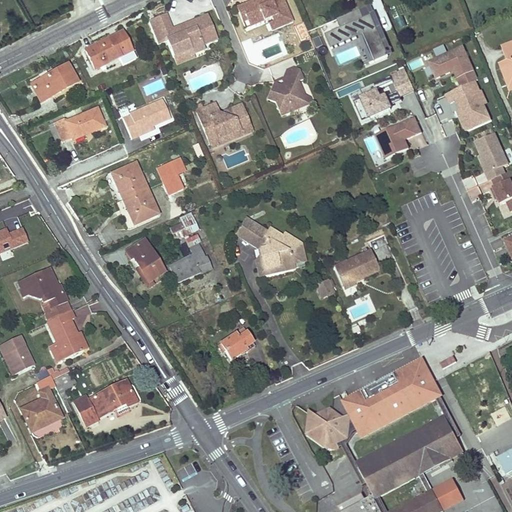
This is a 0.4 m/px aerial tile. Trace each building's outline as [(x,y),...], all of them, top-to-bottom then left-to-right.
[(294,22),(283,0),(255,0),(241,6),(248,23),(262,17),(264,22),(268,20),(272,18),(277,29),(294,22)] [(391,54),(370,4),(359,9),(363,18),(370,15),(388,56),(391,54)] [(262,17),(248,23),(241,6),(237,8),(246,30),(264,22),(262,17)] [(359,9),(331,21),(335,30),(320,36),(326,51),(353,39),(358,37),(370,64),(388,56),(370,15),(363,18),(359,9)] [(166,15),(149,22),(158,45),(167,41),(174,58),(191,51),(193,55),(204,50),(203,45),(217,40),(207,15),(172,29),(166,15)] [(268,20),(272,31),(277,29),(272,18),(268,20)] [(123,32),(86,50),(94,69),(132,51),(123,32)] [(315,49),(322,47),(319,37),(312,39),(315,49)] [(370,64),(358,37),(353,39),(365,66),(370,64)] [(507,70),(503,72),(506,80),(511,78),(511,82),(511,42),(501,47),(507,61),(505,62),(507,70)] [(478,80),(463,47),(429,62),(436,78),(451,72),(449,70),(453,68),(454,71),(461,88),(475,81),(478,80)] [(191,51),(174,58),(177,65),(194,58),(193,55),(191,51)] [(66,66),(32,85),(41,102),(76,83),(66,66)] [(299,83),(298,82),(303,80),(298,71),(292,68),(286,71),(283,79),(288,81),(290,85),(283,88),(274,85),(268,100),(276,103),(281,117),(299,109),(301,102),(306,100),(299,83)] [(405,70),(360,90),(364,98),(354,102),(359,115),(367,112),(370,118),(391,109),(390,107),(388,102),(400,97),(414,91),(405,70)] [(288,81),(283,79),(273,83),(274,85),(283,88),(290,85),(288,81)] [(490,120),(484,105),(480,106),(475,94),(480,92),(475,81),(461,88),(446,94),(451,104),(458,100),(464,113),(459,116),(466,131),(490,120)] [(388,102),(390,107),(402,101),(400,97),(388,102)] [(312,104),(310,99),(306,100),(301,102),(299,109),(312,104)] [(140,135),(138,132),(153,125),(170,118),(162,101),(123,118),(131,139),(140,135)] [(252,132),(241,106),(219,115),(215,105),(204,110),(201,104),(194,107),(196,113),(208,140),(218,136),(219,140),(229,136),(231,141),(252,132)] [(64,119),(54,123),(61,142),(72,138),(84,133),(85,135),(104,127),(97,109),(65,122),(64,119)] [(367,112),(359,115),(362,122),(370,118),(367,112)] [(409,149),(405,140),(422,133),(415,117),(375,135),(386,159),(409,149)] [(442,124),(448,136),(458,131),(452,120),(442,124)] [(61,142),(54,123),(49,125),(56,144),(61,142)] [(153,125),(138,132),(140,135),(154,129),(153,125)] [(503,152),(494,134),(475,143),(481,156),(488,173),(486,174),(489,182),(492,180),(504,175),(501,168),(508,165),(503,152)] [(375,165),(384,161),(374,135),(364,138),(375,165)] [(212,149),(231,141),(229,136),(219,140),(218,136),(208,140),(212,149)] [(511,156),(509,150),(503,152),(508,165),(511,163),(511,156)] [(488,173),(481,156),(478,157),(486,174),(488,173)] [(157,168),(163,182),(176,176),(170,162),(157,168)] [(111,175),(122,200),(147,190),(135,164),(111,175)] [(511,186),(510,182),(511,181),(511,175),(510,172),(504,175),(492,180),(495,188),(491,190),(494,194),(496,195),(498,200),(501,205),(507,203),(511,212),(511,186)] [(183,174),(176,176),(180,184),(186,181),(183,174)] [(176,176),(163,182),(169,196),(182,190),(180,184),(176,176)] [(473,178),(464,179),(466,187),(474,186),(473,178)] [(147,190),(122,200),(133,226),(158,215),(147,190)] [(505,204),(499,207),(504,218),(511,215),(505,204)] [(171,230),(166,232),(168,237),(185,230),(187,234),(198,230),(191,213),(180,218),(182,222),(170,227),(171,230)] [(236,235),(242,239),(252,223),(246,219),(236,235)] [(301,245),(285,235),(283,238),(270,230),(268,233),(252,223),(242,239),(262,251),(263,257),(259,258),(256,262),(258,271),(278,266),(279,272),(294,269),(293,264),(305,262),(301,245)] [(20,233),(6,239),(4,233),(0,234),(0,255),(11,251),(25,245),(20,233)] [(201,243),(197,235),(186,240),(189,248),(201,243)] [(511,238),(503,242),(511,260),(511,238)] [(133,259),(140,269),(148,282),(150,281),(165,272),(145,240),(126,252),(131,261),(133,259)] [(379,270),(370,250),(333,266),(342,285),(362,276),(363,277),(379,270)] [(201,253),(169,267),(172,273),(178,285),(211,270),(206,259),(204,259),(201,253)] [(278,266),(258,271),(260,277),(279,272),(278,266)] [(148,282),(140,269),(136,271),(148,289),(153,285),(150,281),(148,282)] [(49,270),(40,274),(43,280),(52,276),(49,270)] [(43,280),(40,274),(18,284),(21,291),(19,292),(23,300),(29,297),(40,301),(42,300),(46,309),(51,308),(53,313),(46,317),(49,323),(71,314),(67,305),(68,304),(60,286),(57,288),(53,290),(51,285),(55,283),(52,276),(43,280)] [(362,276),(342,285),(344,290),(354,285),(353,283),(363,279),(363,277),(362,276)] [(328,282),(322,284),(327,296),(333,293),(328,282)] [(322,284),(316,287),(321,298),(327,296),(322,284)] [(49,323),(48,324),(57,344),(64,361),(84,352),(77,336),(70,322),(74,320),(71,314),(49,323)] [(220,345),(221,346),(224,351),(231,361),(245,352),(246,354),(255,349),(243,330),(220,345)] [(80,334),(77,336),(84,352),(88,350),(80,334)] [(20,340),(4,348),(16,374),(33,366),(20,340)] [(64,361),(57,344),(49,348),(57,364),(64,361)] [(16,374),(4,348),(0,349),(0,350),(12,376),(16,374)] [(450,360),(443,363),(447,369),(453,365),(450,360)] [(405,366),(388,375),(404,406),(422,397),(420,392),(419,392),(405,366)] [(51,370),(47,372),(50,379),(52,382),(60,378),(58,374),(58,373),(53,375),(51,370)] [(68,375),(57,380),(62,390),(73,385),(68,375)] [(383,380),(346,397),(355,414),(391,397),(383,380)] [(86,399),(74,404),(85,428),(98,422),(97,421),(125,406),(127,409),(136,405),(126,383),(88,402),(86,399)] [(42,401),(19,412),(30,434),(61,419),(48,390),(39,395),(42,401)] [(346,397),(345,397),(352,411),(353,414),(355,414),(346,397)] [(321,421),(316,417),(310,412),(308,414),(306,431),(308,436),(322,447),(326,448),(326,445),(332,446),(343,441),(347,436),(349,419),(348,418),(348,417),(347,417),(340,420),(339,417),(332,412),(330,411),(328,411),(328,418),(321,421)] [(328,411),(316,417),(321,421),(328,418),(328,411)] [(352,411),(339,417),(340,420),(347,417),(348,417),(353,414),(352,411)] [(372,497),(365,501),(375,501),(419,477),(423,475),(464,454),(444,417),(355,463),(358,469),(351,473),(357,483),(364,480),(372,497)] [(505,477),(511,473),(511,450),(496,459),(505,477)] [(380,511),(375,501),(365,501),(362,495),(328,511),(443,511),(432,491),(423,475),(419,477),(428,493),(392,511),(380,511)] [(453,480),(432,491),(443,511),(444,511),(464,502),(453,480)]
